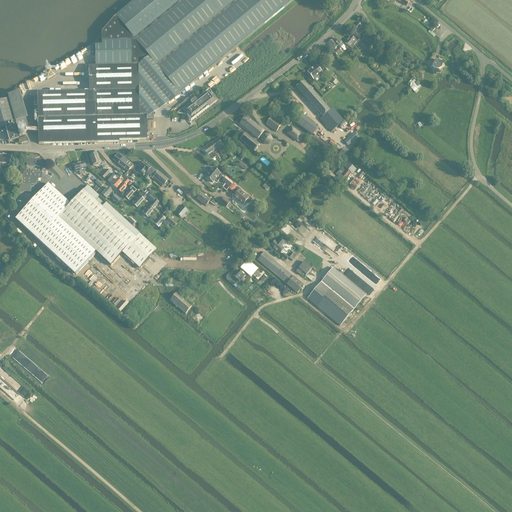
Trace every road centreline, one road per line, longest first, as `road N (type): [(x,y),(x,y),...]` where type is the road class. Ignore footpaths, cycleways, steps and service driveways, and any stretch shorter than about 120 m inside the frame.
road 1 (tertiary): [(0,148),(186,138),(308,54),(357,0)]
road 2 (track): [(493,511),(254,314),(218,359)]
road 3 (track): [(0,392),(140,511)]
road 4 (track): [(254,314),(310,287),(249,243)]
road 5 (track): [(417,245),(337,337)]
